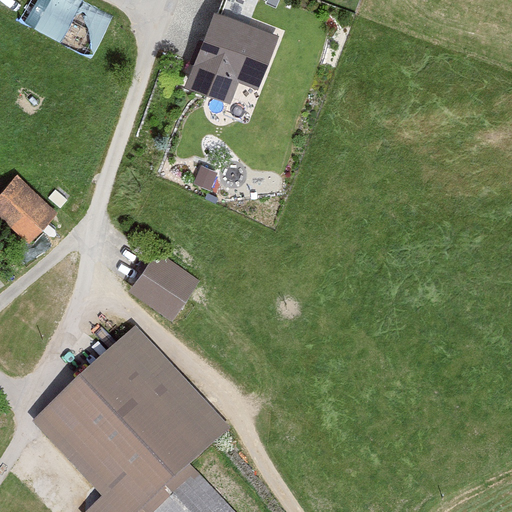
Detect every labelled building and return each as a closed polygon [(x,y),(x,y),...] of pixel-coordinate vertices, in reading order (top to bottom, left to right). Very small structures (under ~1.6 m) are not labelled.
[(27,0),(19,20),(97,50),(113,6),(97,0),(27,0)] [(281,38),(213,11),(183,87),(228,105),(237,83),(260,92),(281,38)] [(19,174),(0,194),(0,217),(30,244),(61,211),(19,174)] [(152,248),(126,284),(171,316),(197,279),(152,248)] [(133,322),(35,416),(107,491),(84,511),(141,511),(192,465),(232,426),(133,322)] [(236,511),(192,465),(141,511),(236,511)]
